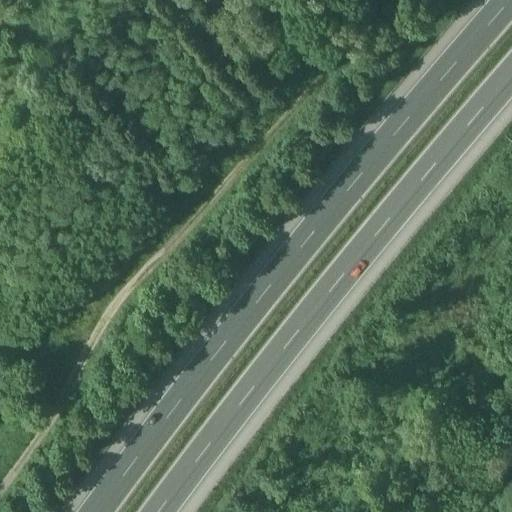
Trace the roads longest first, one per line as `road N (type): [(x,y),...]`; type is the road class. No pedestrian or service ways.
road 1 (motorway): [(500,0),(266,288),(100,511)]
road 2 (track): [(0,496),(199,221),(388,0)]
road 3 (motorway): [(157,511),(511,65)]
